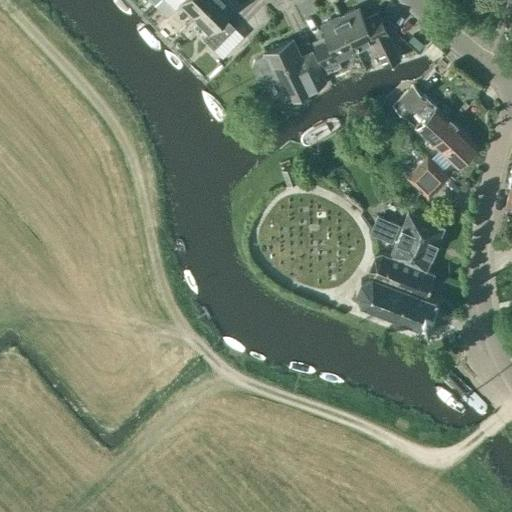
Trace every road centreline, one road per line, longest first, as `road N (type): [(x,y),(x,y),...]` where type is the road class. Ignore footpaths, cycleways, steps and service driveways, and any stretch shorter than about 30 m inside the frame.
road 1 (track): [(511,413),(442,467),(241,386),(172,310),(142,187),(108,117),(0,1)]
road 2 (unclassified): [(511,375),(488,310),(482,230),(511,109)]
road 3 (residential): [(511,81),(409,0)]
